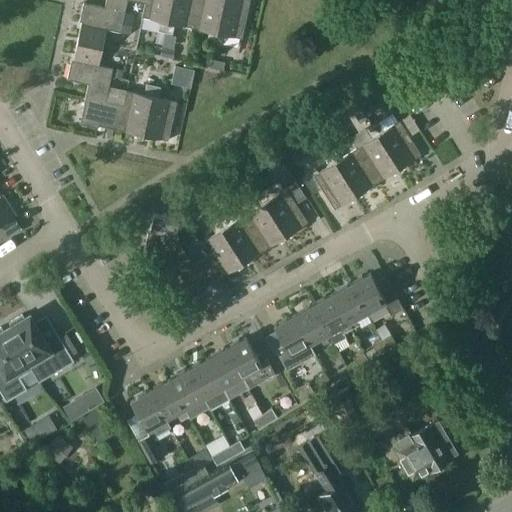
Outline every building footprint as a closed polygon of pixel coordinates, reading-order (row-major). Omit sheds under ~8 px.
[(131,0),(145,3),(145,0),(106,0),(104,8),(125,12),(127,0),(131,0)] [(158,31),(165,33),(171,0),(145,0),(145,3),(142,17),(160,21),(158,31)] [(197,0),(171,0),(165,33),(172,34),(174,24),(192,28),(197,0)] [(207,42),(214,43),(223,0),(197,0),(192,28),(209,32),(207,42)] [(249,0),(223,0),(214,43),(221,45),(223,35),(242,39),(249,0)] [(102,47),(106,29),(130,34),(132,26),(122,24),(124,13),(125,12),(104,8),(83,3),(79,21),(82,22),(77,42),(102,47)] [(132,26),(134,15),(124,13),(122,24),(132,26)] [(102,47),(77,42),(73,62),(71,61),(67,80),(88,84),(108,89),(111,76),(122,79),(124,71),(98,65),(102,50),(102,47)] [(108,89),(88,84),(80,124),(98,128),(98,126),(117,130),(123,105),(105,101),(108,89)] [(126,91),(123,105),(117,130),(143,135),(154,85),(146,84),(144,95),(126,91)] [(154,85),(143,135),(168,141),(176,102),(158,98),(161,86),(154,85)] [(359,124),(367,119),(357,103),(349,108),(359,124)] [(372,125),(399,168),(421,154),(399,121),(383,131),(378,122),(372,125)] [(399,168),(372,125),(366,129),(371,138),(356,148),(378,182),(399,168)] [(378,182),(356,148),(341,158),(335,149),(329,153),(356,196),(378,182)] [(356,196),(329,153),(323,157),(329,166),(313,176),(334,209),(356,196)] [(264,189),(259,193),(286,236),(307,222),(286,188),(270,198),(264,189)] [(264,250),(286,236),(259,193),(252,197),(258,206),(243,216),(264,250)] [(3,196),(0,197),(0,241),(21,228),(8,208),(10,206),(3,196)] [(179,209),(164,205),(162,215),(177,218),(179,209)] [(175,238),(179,219),(154,214),(150,234),(148,233),(144,251),(166,257),(171,258),(175,238)] [(243,263),(264,250),(243,216),(228,225),(222,217),(215,221),(243,263)] [(221,277),(243,263),(215,221),(210,224),(215,233),(200,243),(207,255),(221,277)] [(193,265),(175,238),(171,258),(166,257),(165,261),(190,299),(206,289),(204,288),(221,277),(207,255),(193,265)] [(370,273),(351,284),(367,312),(383,303),(390,315),(393,313),(399,311),(403,308),(386,277),(375,283),(370,273)] [(351,284),(332,294),(351,329),(359,325),(356,319),(367,312),(351,284)] [(332,294),(313,305),(329,334),(329,333),(334,343),(346,337),(344,333),(351,329),(332,294)] [(313,305),(293,316),(310,344),(329,334),(313,305)] [(11,325),(7,328),(31,369),(39,381),(51,373),(73,360),(71,357),(59,337),(58,336),(46,343),(34,322),(29,314),(24,317),(22,314),(9,322),(11,325)] [(293,316),(274,326),(284,345),(276,349),(287,369),(316,354),(310,344),(293,316)] [(0,366),(2,369),(0,370),(0,390),(6,400),(26,389),(19,376),(31,369),(7,328),(3,330),(1,326),(0,326),(0,366)] [(391,334),(381,340),(387,349),(396,344),(391,334)] [(246,337),(226,348),(248,389),(266,379),(268,380),(272,378),(272,376),(275,374),(268,362),(266,364),(261,366),(246,337)] [(378,355),(387,349),(381,340),(372,346),(378,355)] [(226,348),(207,359),(230,400),(248,390),(248,389),(226,348)] [(207,359),(188,369),(204,398),(209,408),(211,411),(230,400),(207,359)] [(355,360),(346,366),(352,375),(361,370),(355,360)] [(352,375),(346,366),(337,372),(343,381),(352,375)] [(188,369),(169,380),(189,416),(190,418),(209,408),(204,398),(188,369)] [(316,381),(322,390),(332,384),(326,375),(316,381)] [(169,380),(150,390),(166,419),(176,413),(181,421),(189,416),(169,380)] [(102,399),(95,387),(84,393),(92,405),(102,399)] [(349,388),(328,398),(341,426),(363,416),(349,388)] [(150,390),(130,401),(149,435),(138,441),(151,463),(162,456),(152,438),(170,428),(166,419),(150,390)] [(268,423),(277,418),(271,408),(262,414),(268,423)] [(259,429),(268,423),(262,414),(253,420),(259,429)] [(407,428),(392,437),(398,447),(395,448),(412,478),(430,467),(431,470),(447,460),(447,459),(457,453),(438,421),(427,427),(426,426),(411,434),(407,428)] [(42,438),(33,424),(25,429),(33,443),(42,438)] [(74,447),(58,433),(44,449),(60,463),(74,447)] [(322,433),(300,446),(316,473),(318,473),(328,491),(319,496),(328,511),(357,511),(359,511),(335,473),(343,468),(322,433)] [(235,455),(245,450),(239,440),(230,445),(235,455)] [(226,460),(235,455),(230,445),(211,456),(216,465),(226,460)] [(212,495),(212,494),(240,479),(231,463),(203,479),(176,494),(184,510),(212,495)] [(199,479),(208,474),(203,464),(194,470),(199,479)] [(189,484),(199,479),(194,470),(184,475),(189,484)]
